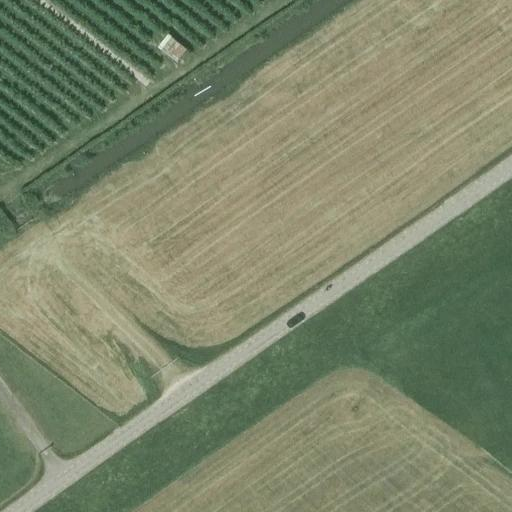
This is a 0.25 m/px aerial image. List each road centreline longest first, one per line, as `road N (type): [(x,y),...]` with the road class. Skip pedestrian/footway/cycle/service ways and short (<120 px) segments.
road 1 (unclassified): [(29,511),(511,170)]
road 2 (track): [(8,198),(25,227),(187,399)]
road 3 (track): [(41,0),(138,78)]
